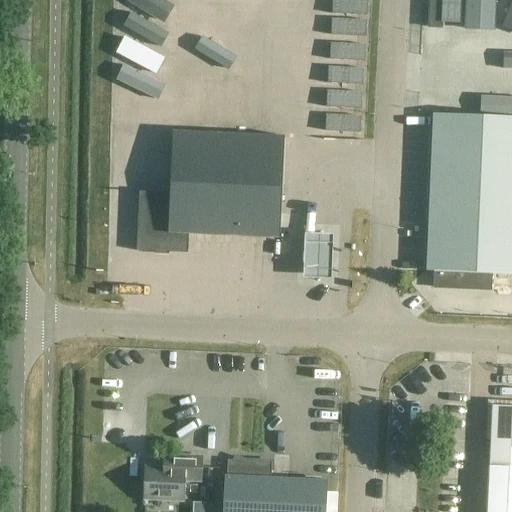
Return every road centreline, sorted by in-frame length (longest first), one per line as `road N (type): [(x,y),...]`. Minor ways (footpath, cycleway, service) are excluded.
road 1 (unclassified): [(378,340),(12,323)]
road 2 (unclassified): [(378,340),(393,0)]
road 3 (tertiary): [(12,323),(19,0)]
road 4 (tertiary): [(8,511),(12,323)]
road 5 (unclassified): [(359,511),(364,374),(378,340)]
road 6 (unclassified): [(511,344),(378,340)]
